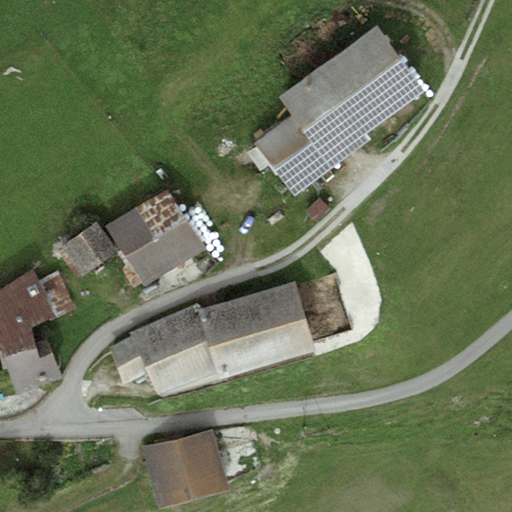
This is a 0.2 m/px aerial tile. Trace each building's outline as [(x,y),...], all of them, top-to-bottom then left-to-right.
[(291,116),(255,143),(293,196),(372,138),(367,132),(423,91),(376,27),(278,99),(291,116)] [(167,191),(136,208),(175,267),(207,249),(167,191)] [(329,208),(319,198),(305,212),(315,222),(329,208)] [(136,208),(106,228),(144,286),(175,267),(136,208)] [(96,223),(60,247),(83,279),(118,254),(96,223)] [(32,270),(0,290),(0,328),(0,329),(0,347),(3,358),(37,348),(35,342),(32,328),(77,310),(59,271),(39,279),(32,270)] [(131,336),(110,347),(123,383),(146,373),(161,398),(228,381),(226,378),(316,351),(295,280),(201,310),(197,303),(130,331),(131,336)] [(304,300),(315,338),(345,329),(334,292),(304,300)] [(3,358),(15,395),(62,380),(49,337),(35,342),(37,348),(3,358)] [(212,429),(143,450),(160,507),(229,486),(212,429)]
